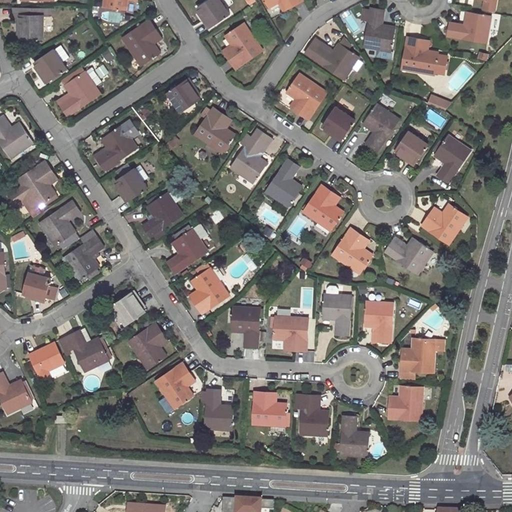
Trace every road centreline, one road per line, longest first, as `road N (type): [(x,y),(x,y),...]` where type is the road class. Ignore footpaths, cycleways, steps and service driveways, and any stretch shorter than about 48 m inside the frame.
road 1 (tertiary): [(511,181),(460,372),(440,492)]
road 2 (residential): [(355,378),(238,372),(206,359),(139,263)]
road 3 (tertiary): [(469,492),(511,268)]
road 4 (residential): [(249,105),(393,201)]
road 5 (tertiary): [(202,479),(362,490)]
road 6 (residential): [(195,53),(62,142)]
road 7 (residential): [(139,263),(37,327),(0,335)]
road 8 (residential): [(249,105),(334,9),(361,0)]
road 9 (residential): [(139,263),(62,142)]
road 10 (tertiary): [(81,471),(202,479)]
